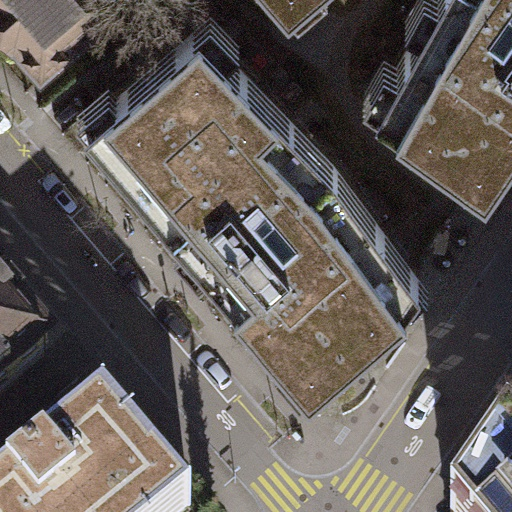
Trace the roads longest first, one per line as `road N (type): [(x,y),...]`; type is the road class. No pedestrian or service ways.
road 1 (residential): [(0,166),(290,511)]
road 2 (residential): [(359,511),(511,296)]
